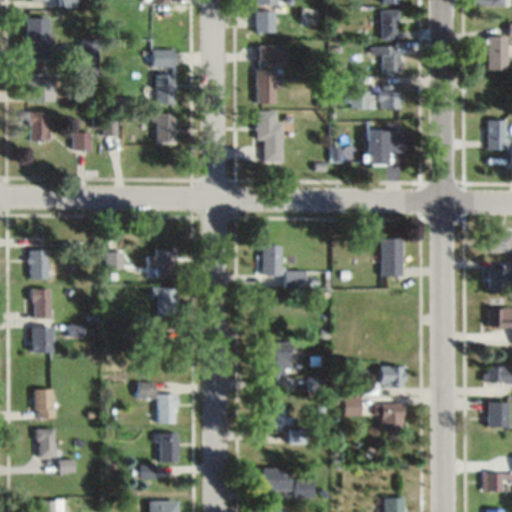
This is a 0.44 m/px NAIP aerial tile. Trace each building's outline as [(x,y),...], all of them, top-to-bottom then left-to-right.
[(379,39),(397,39),(397,10),(379,10),(379,39)] [(254,33),(272,33),(272,11),(254,11),(254,33)] [(25,58),(46,58),(46,17),(25,17),(25,58)] [(485,69),(505,69),(505,36),(485,36),(485,69)] [(96,63),(96,39),(80,39),(80,63),(96,63)] [(255,46),(255,103),(273,103),(273,64),(283,64),(284,41),(276,41),(276,46),(255,46)] [(370,46),(370,53),(379,53),(379,71),(398,71),(398,46),(370,46)] [(150,66),(171,66),(171,49),(150,49),(150,66)] [(51,101),(51,73),(25,73),(25,101),(51,101)] [(173,103),(173,74),(154,74),(154,103),(173,103)] [(376,108),(399,108),(399,85),(376,85),(376,108)] [(346,108),(371,108),(371,91),(346,91),(346,108)] [(280,121),(277,121),(277,111),(255,111),(255,140),(262,140),(262,161),(280,162),(280,121)] [(27,112),(27,140),(45,140),(45,112),(27,112)] [(173,141),(173,113),(151,113),(151,141),(173,141)] [(115,135),(115,117),(93,117),(93,126),(99,126),(99,135),(115,135)] [(506,120),(486,120),(486,149),(506,149),(506,120)] [(365,130),(365,163),(385,163),(385,153),(401,153),(401,130),(365,130)] [(71,150),(89,150),(89,132),(71,132),(71,150)] [(511,252),(511,230),(486,230),(486,252),(511,252)] [(400,276),(400,238),(379,238),(379,276),(400,276)] [(280,276),(280,246),(260,246),(260,276),(280,276)] [(28,249),(28,278),(47,278),(47,249),(28,249)] [(174,249),(154,249),(154,257),(146,257),(146,268),(155,268),(155,277),(174,277),(174,249)] [(121,268),(121,252),(106,252),(106,268),(121,268)] [(486,289),(510,289),(510,270),(486,270),(486,289)] [(302,289),(302,271),(283,271),(283,289),(302,289)] [(175,287),(153,287),(153,308),(175,308),(175,287)] [(30,317),(48,317),(48,289),(30,289),(30,317)] [(487,327),(511,326),(511,307),(487,308),(487,327)] [(398,321),(380,321),(380,344),(398,344),(398,321)] [(30,352),(50,352),(50,326),(30,326),(30,352)] [(174,327),(151,327),(151,349),(174,349),(174,327)] [(284,342),(263,342),(263,376),(284,376),(284,342)] [(403,366),(377,366),(377,388),(403,388),(403,366)] [(511,382),(511,366),(482,366),(482,382),(511,382)] [(136,382),(136,398),(153,398),(153,382),(136,382)] [(51,417),(51,389),(33,389),(33,417),(51,417)] [(174,423),(174,394),(157,394),(157,423),(174,423)] [(342,415),(359,415),(359,397),(342,397),(342,415)] [(507,401),(486,401),(486,428),(507,428),(507,401)] [(263,403),(263,427),(285,427),(285,403),(263,403)] [(376,403),(376,430),(401,430),(401,403),(376,403)] [(53,428),(34,428),(34,457),(53,457),(53,428)] [(176,433),(155,433),(155,441),(157,441),(157,462),(176,462),(176,433)] [(134,478),(154,478),(154,464),(134,464),(134,478)] [(260,490),(288,490),(288,468),(260,468),(260,490)] [(486,490),(502,490),(502,473),(486,473),(486,490)] [(294,498),(310,498),(310,479),(294,479),(294,498)] [(382,511),(402,511),(403,498),(382,498),(382,511)] [(60,511),(61,501),(36,501),(36,511),(60,511)] [(147,511),(176,511),(176,501),(147,501),(147,511)]
